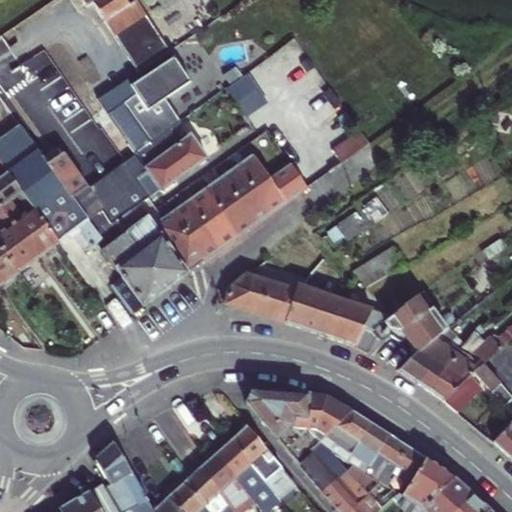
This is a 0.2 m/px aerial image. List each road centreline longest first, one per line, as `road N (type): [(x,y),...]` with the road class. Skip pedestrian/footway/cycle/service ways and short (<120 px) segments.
road 1 (secondary): [(511,498),(418,418),(345,375),(258,351),(202,354)]
road 2 (secondary): [(76,440),(202,354)]
road 3 (secondary): [(202,354),(99,379),(58,379)]
